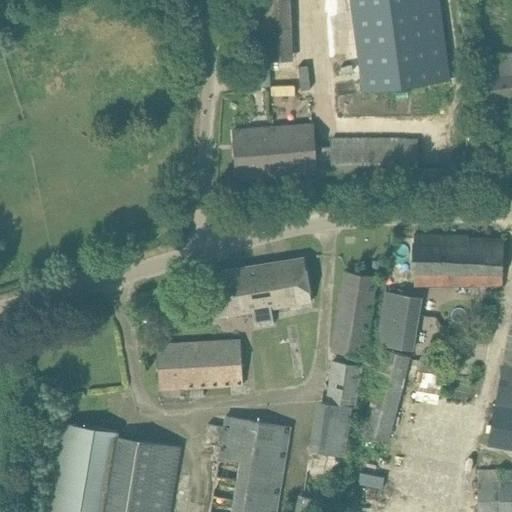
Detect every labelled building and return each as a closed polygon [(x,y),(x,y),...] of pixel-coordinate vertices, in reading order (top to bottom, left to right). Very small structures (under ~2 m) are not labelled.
[(290,0),(257,0),(259,59),(293,58),(290,0)] [(455,86),(441,0),(350,0),(364,99),(455,86)] [(511,52),(483,56),(490,112),(511,109),(511,52)] [(313,124),(272,127),(277,176),(317,172),(313,124)] [(277,176),(272,127),(233,130),(237,180),(277,176)] [(418,140),(333,140),(333,184),(418,184),(418,140)] [(468,242),(468,235),(414,234),(414,285),(502,285),(503,242),(468,242)] [(304,257),(210,272),(217,317),(253,311),(271,308),(311,301),(304,257)] [(344,270),(341,290),(331,350),(364,356),(377,275),(344,270)] [(386,291),(377,345),(413,350),(421,297),(386,291)] [(511,315),(503,363),(511,364),(511,315)] [(240,340),(156,345),(159,389),(179,388),(191,387),(204,386),(243,384),(241,360),(240,340)] [(363,436),(388,442),(408,356),(382,348),(377,374),(370,405),(363,436)] [(447,362),(421,356),(418,371),(415,399),(439,404),(447,362)] [(332,361),(326,403),(352,406),(356,407),(362,365),(332,361)] [(209,511),(275,511),(290,427),(226,416),(224,426),(208,423),(205,443),(221,446),(209,511)] [(64,421),(48,511),(169,511),(180,447),(116,436),(117,430),(64,421)] [(511,511),(511,469),(479,469),(476,511),(511,511)]
